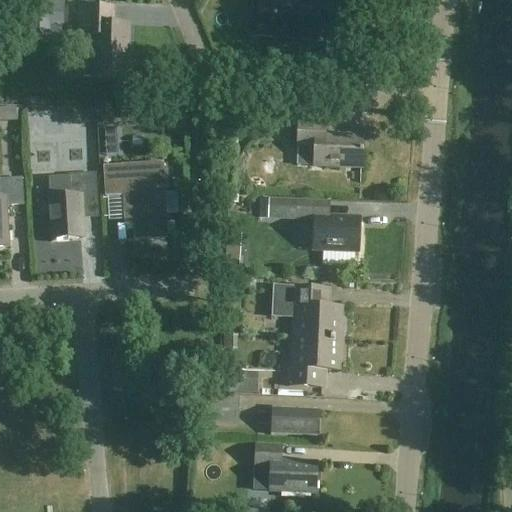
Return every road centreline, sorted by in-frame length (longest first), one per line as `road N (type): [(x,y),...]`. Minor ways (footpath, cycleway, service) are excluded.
road 1 (unclassified): [(405,511),(437,88)]
road 2 (residential): [(437,88),(207,77),(176,0)]
road 3 (residential): [(101,511),(78,294)]
